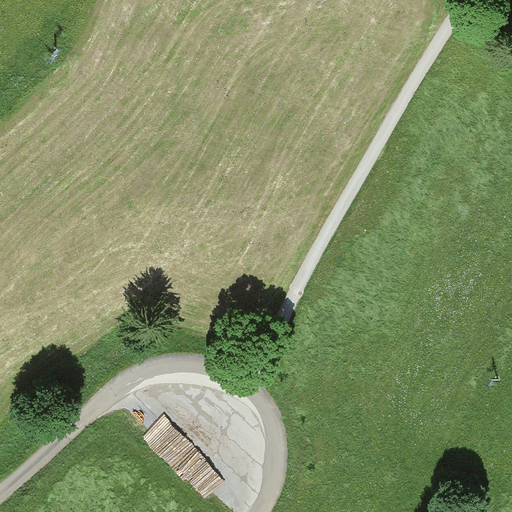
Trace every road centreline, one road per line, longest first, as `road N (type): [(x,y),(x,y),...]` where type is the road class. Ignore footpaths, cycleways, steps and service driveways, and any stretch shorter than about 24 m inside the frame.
road 1 (track): [(254,390),(327,235),(466,0)]
road 2 (unclassified): [(259,511),(275,470),(276,437),(265,405),(225,370),(188,364),(145,371),(111,392),(0,493)]
